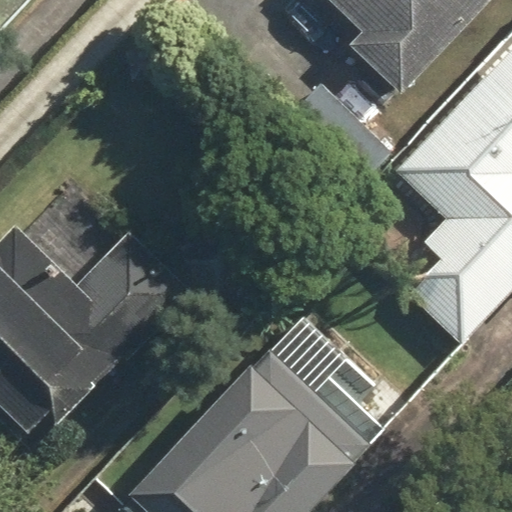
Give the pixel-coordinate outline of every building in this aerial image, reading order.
[(0,0),(0,21),(4,27),(31,0),(0,0)] [(340,0),(371,28),(359,41),(413,91),(425,78),(498,0),(340,0)] [(511,51),(407,162),(457,210),(428,241),(445,257),(415,288),(471,341),(511,298),(511,51)] [(401,143),(333,74),(300,107),(369,176),(401,143)] [(203,290),(138,227),(86,280),(27,222),(11,239),(0,227),(0,356),(8,364),(0,372),(0,385),(45,430),(68,406),(79,416),(203,290)] [(310,309),(281,340),(140,492),(161,511),(326,511),(391,442),(401,431),(362,395),(381,375),(310,309)] [(496,511),(485,502),(475,511),(496,511)]
